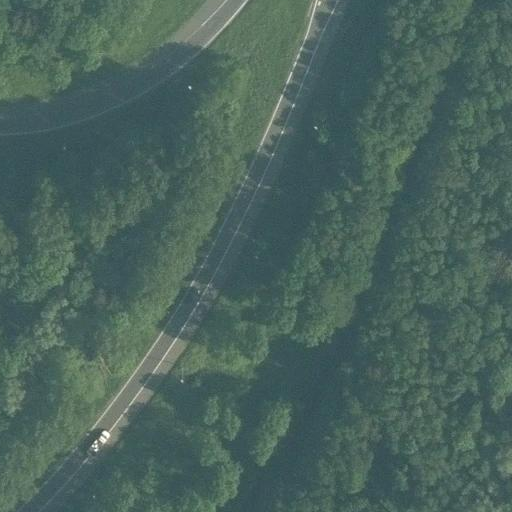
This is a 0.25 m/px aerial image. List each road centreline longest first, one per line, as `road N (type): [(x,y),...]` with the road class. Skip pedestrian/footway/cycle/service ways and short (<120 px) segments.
road 1 (motorway): [(28,511),(128,395),(179,318),(241,203),(327,0)]
road 2 (motorway): [(238,0),(185,52),(130,90),(73,116),(0,126)]
